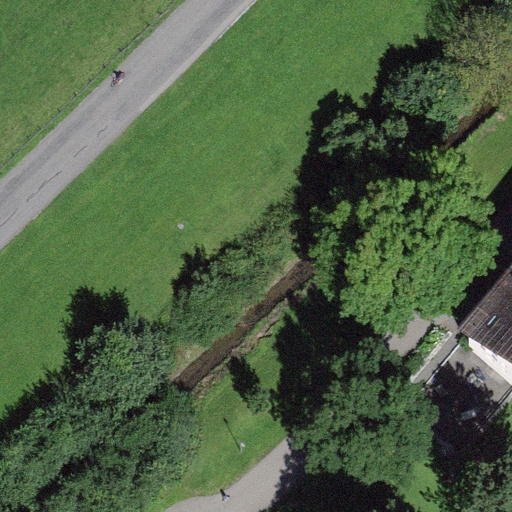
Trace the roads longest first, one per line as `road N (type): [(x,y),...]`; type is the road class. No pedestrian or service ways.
road 1 (residential): [(511,254),(264,500),(231,511)]
road 2 (tertiary): [(0,221),(225,0)]
road 3 (residential): [(169,511),(0,393)]
